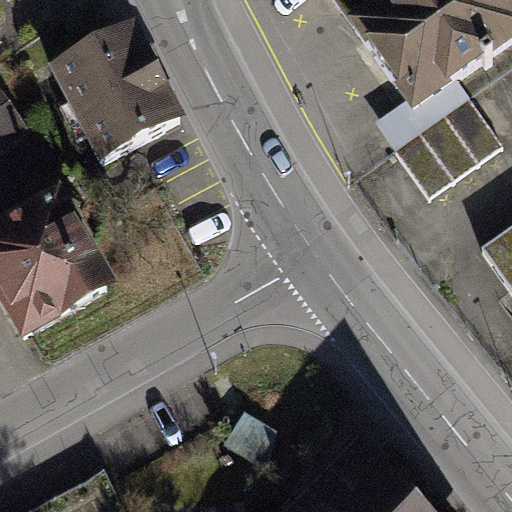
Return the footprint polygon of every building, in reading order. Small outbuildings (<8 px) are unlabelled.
[(511,0),(333,0),(417,120),(511,54),(511,0)] [(154,76),(134,38),(55,78),(102,167),(180,126),(154,76)] [(0,159),(25,142),(0,105),(0,159)] [(468,106),(391,158),(424,208),(502,156),(468,106)] [(109,292),(54,193),(0,223),(0,305),(23,343),(109,292)] [(511,238),(483,260),(511,299),(511,238)] [(418,511),(359,450),(294,511),(418,511)]
